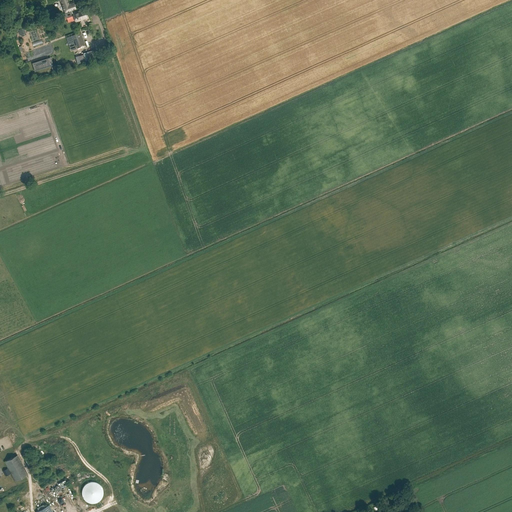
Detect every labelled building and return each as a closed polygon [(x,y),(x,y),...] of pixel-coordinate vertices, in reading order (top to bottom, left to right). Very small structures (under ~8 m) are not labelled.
[(59,0),(65,13),(72,11),(76,9),(73,2),(70,3),(68,0),(59,0)] [(82,19),(87,17),(84,9),(73,13),(72,11),(65,13),(66,18),(73,15),(76,22),(82,20),(82,19)] [(85,44),(81,32),(71,35),(76,47),(85,44)] [(48,59),(34,64),(36,69),(50,65),(48,59)] [(26,451),(22,452),(27,467),(32,465),(26,451)] [(4,461),(15,480),(28,474),(18,454),(4,461)] [(82,495),(83,496),(83,497),(84,498),(84,499),(85,499),(85,500),(86,501),(87,501),(88,502),(89,502),(90,502),(91,503),(92,503),(93,503),(94,503),(95,503),(96,502),(97,502),(98,502),(98,501),(99,501),(100,500),(101,499),(102,498),(102,497),(103,496),(103,495),(103,494),(103,493),(103,492),(103,491),(103,490),(103,489),(103,488),(102,487),(102,486),(101,486),(101,485),(100,484),(99,484),(99,483),(98,483),(97,482),(96,482),(95,482),(94,481),(93,481),(92,481),(91,481),(90,482),(89,482),(88,482),(87,483),(86,483),(85,484),(85,485),(84,485),(84,486),(83,487),(83,488),(82,489),(82,490),(82,491),(82,492),(82,493),(82,494),(82,495)]
